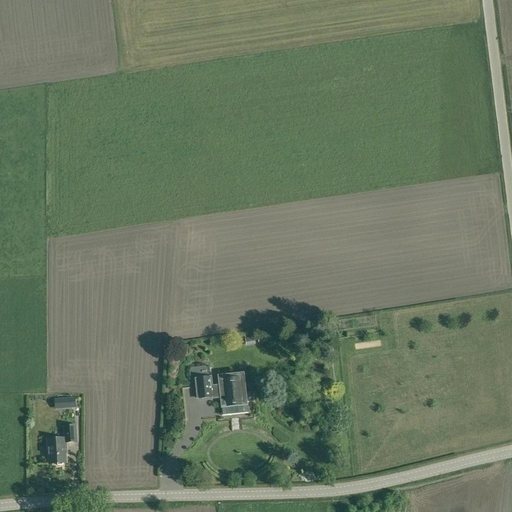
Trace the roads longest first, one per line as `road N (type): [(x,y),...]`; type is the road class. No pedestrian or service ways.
road 1 (tertiary): [(0,507),(336,492),(511,452)]
road 2 (unclassified): [(511,212),(486,0)]
